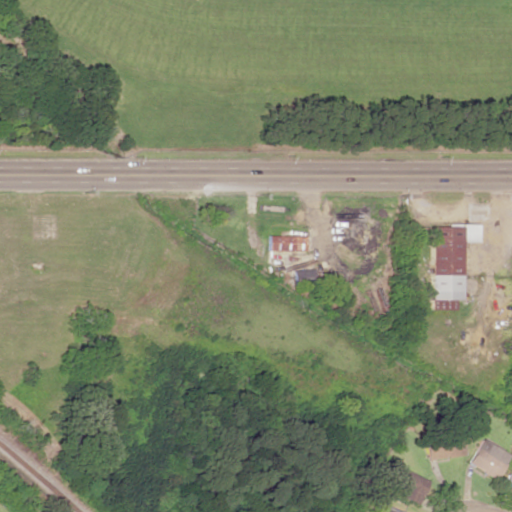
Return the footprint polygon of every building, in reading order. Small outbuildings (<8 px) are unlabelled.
[(458,299),(458,241),(476,241),(475,225),(427,225),(428,310),(453,309),(453,299),(458,299)] [(303,235),(266,234),(266,249),(303,250),(303,235)] [(454,437),(423,443),(426,460),(458,454),(454,437)] [(496,478),(508,452),(478,439),(466,464),(496,478)] [(398,497),(417,503),(425,478),(400,469),(394,486),(401,489),(398,497)] [(511,493),(511,474),(505,472),(500,490),(511,493)]
